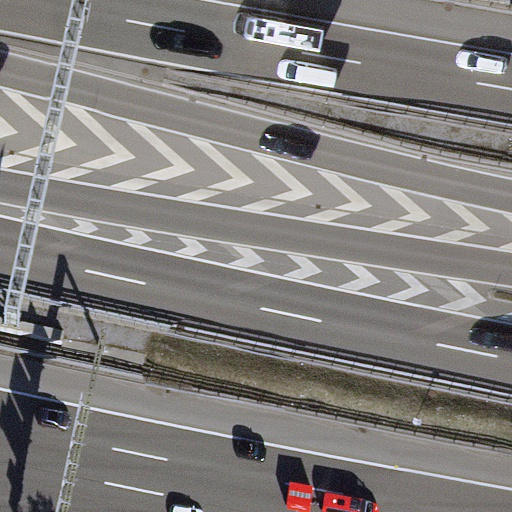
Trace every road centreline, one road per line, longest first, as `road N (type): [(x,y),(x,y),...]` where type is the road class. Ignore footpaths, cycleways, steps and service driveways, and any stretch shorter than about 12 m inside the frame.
road 1 (motorway): [(511,196),(0,67)]
road 2 (motorway): [(511,358),(0,251)]
road 3 (motorway): [(511,268),(0,184)]
road 4 (motorway): [(511,90),(18,0)]
road 5 (motorway): [(0,460),(252,511)]
